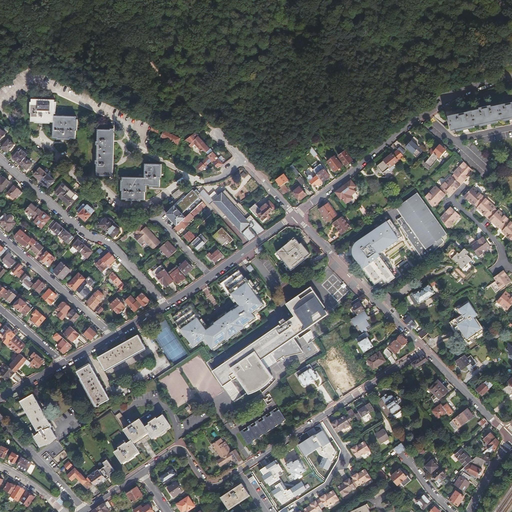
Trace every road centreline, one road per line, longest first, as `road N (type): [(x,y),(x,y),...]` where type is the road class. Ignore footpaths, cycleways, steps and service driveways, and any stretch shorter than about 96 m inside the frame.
road 1 (residential): [(141,472),(179,448),(204,483),(221,482),(423,348)]
road 2 (residential): [(511,76),(441,100),(295,214)]
road 3 (residential): [(0,162),(82,233),(111,247),(164,305)]
road 4 (track): [(90,1),(218,135)]
road 5 (residential): [(295,214),(423,348)]
road 6 (residential): [(0,235),(112,335)]
road 7 (residential): [(86,510),(0,418)]
road 8 (residential): [(423,348),(509,437)]
